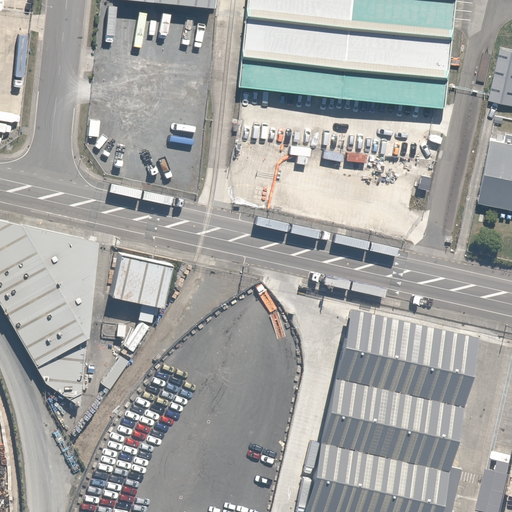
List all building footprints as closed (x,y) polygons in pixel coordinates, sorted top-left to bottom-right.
[(192,0),(99,0),(98,7),(190,17),(192,0)] [(228,85),(422,107),(433,0),(201,0),(199,21),(228,25),(221,85),(228,85)] [(511,121),(511,74),(502,120),(511,121)] [(511,152),(473,145),(461,211),(511,219),(511,152)] [(19,223),(0,220),(0,305),(45,384),(68,400),(81,392),(81,353),(83,338),(19,223)] [(166,265),(116,252),(105,293),(155,306),(166,265)] [(469,334),(345,305),(299,508),(318,511),(445,511),(485,335),(469,332),(469,334)] [(506,511),(511,485),(511,475),(488,470),(478,511),(506,511)]
